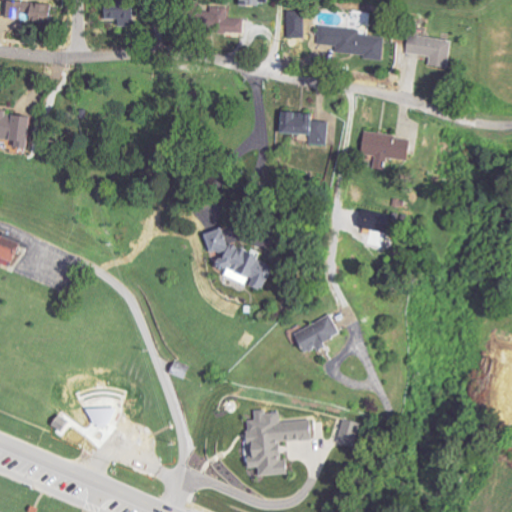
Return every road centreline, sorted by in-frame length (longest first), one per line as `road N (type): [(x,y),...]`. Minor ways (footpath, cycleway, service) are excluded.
road 1 (residential): [(0,54),(199,59),(351,86),(458,121),(511,126)]
road 2 (secondary): [(168,511),(0,441)]
